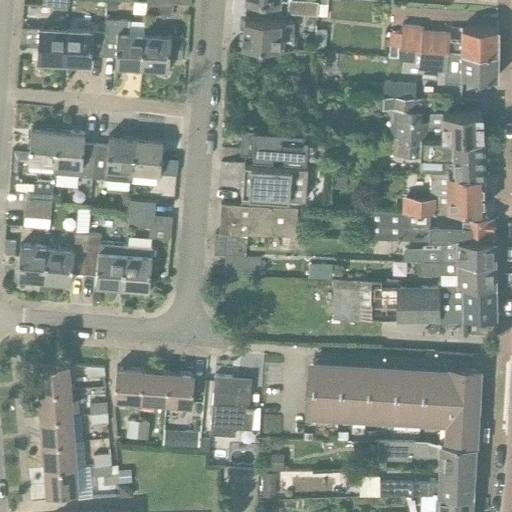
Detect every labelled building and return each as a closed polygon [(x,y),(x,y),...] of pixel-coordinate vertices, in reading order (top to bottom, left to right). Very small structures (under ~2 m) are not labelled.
[(145,13),(171,15),(172,2),(146,0),(145,13)] [(293,0),(290,0),(290,14),(319,16),(320,2),(293,0)] [(242,47),(295,50),(296,45),(292,44),(294,22),(243,19),(242,47)] [(420,48),(422,29),(422,26),(401,24),(401,33),(399,47),(419,48),(420,48)] [(36,61),(63,62),(65,29),(21,26),(20,42),(37,43),(36,61)] [(460,41),(449,41),(448,51),(461,53),(497,53),(497,28),(461,27),(460,27),(460,41)] [(91,55),(103,56),(104,31),(65,29),(63,62),(90,64),(91,55)] [(315,49),(325,50),(326,29),(317,29),(315,49)] [(448,51),(449,41),(450,32),(422,29),(420,48),(448,51)] [(114,66),(141,67),(143,34),(104,31),(103,56),(115,57),(114,66)] [(399,47),(401,33),(390,32),(388,46),(399,47)] [(143,34),(141,67),(168,69),(169,57),(181,58),(182,36),(143,34)] [(462,77),(496,78),(497,53),(461,53),(448,51),(420,48),(419,48),(418,69),(446,71),(446,83),(462,83),(462,77)] [(383,96),(415,97),(416,82),(383,81),(383,96)] [(454,139),(481,139),(481,112),(433,113),(433,120),(421,120),(422,109),(415,109),(415,97),(383,96),(382,108),(390,109),(389,136),(454,139)] [(273,166),(300,167),(303,128),(241,124),(240,149),(244,150),(243,163),(273,166)] [(28,161),(54,164),(57,130),(31,128),(28,161)] [(53,173),(92,177),(95,143),(84,142),(84,133),(57,130),(54,164),(53,173)] [(106,169),(132,172),(135,137),(108,135),(108,144),(95,143),(92,177),(105,178),(106,169)] [(430,172),(482,173),(481,139),(454,139),(389,136),(388,136),(386,154),(425,156),(425,172),(430,172)] [(156,183),(157,173),(159,173),(162,140),(135,137),(132,172),(131,181),(156,183)] [(273,166),(243,163),(241,194),(304,199),(307,167),(300,167),(273,166)] [(448,213),(448,208),(484,208),(482,173),(430,172),(430,196),(410,196),(409,212),(423,213),(448,213)] [(25,203),(51,205),(52,192),(27,190),(25,203)] [(128,212),(153,214),(155,202),(129,200),(128,212)] [(24,215),(49,218),(51,205),(25,203),(24,215)] [(266,206),(220,203),(218,233),(246,235),(294,237),(296,208),(266,206)] [(493,217),(459,217),(460,223),(423,224),(423,213),(409,212),(361,210),(361,239),(442,239),(493,238),(493,217)] [(127,225),(152,227),(153,214),(128,212),(127,225)] [(72,273),(84,274),(86,249),(87,233),(74,231),(73,249),(47,246),(44,279),(71,282),(72,273)] [(246,235),(218,233),(214,232),(213,243),(246,245),(246,235)] [(422,260),(494,260),(493,238),(442,239),(441,248),(422,248),(422,260)] [(246,245),(213,243),(213,254),(225,255),(245,256),(246,245)] [(17,277),(44,279),(47,246),(20,244),(17,277)] [(125,244),(124,253),(121,287),(148,289),(152,247),(125,244)] [(94,284),(121,287),(124,253),(86,249),(84,274),(95,275),(94,284)] [(224,273),(223,274),(257,275),(259,276),(260,257),(245,256),(225,255),(224,273)] [(456,283),(494,284),(494,260),(422,260),(418,261),(419,275),(442,274),(456,274),(456,283)] [(309,277),(332,278),(333,262),(310,261),(309,277)] [(480,315),(495,315),(494,284),(456,283),(397,284),(397,288),(373,288),(373,317),(440,316),(440,313),(461,313),(462,317),(480,316),(480,315)] [(475,445),(477,397),(479,368),(449,367),(449,368),(308,361),(308,367),(311,367),(310,389),(309,409),(445,416),(444,443),(475,445)] [(38,392),(70,389),(68,363),(37,366),(38,392)] [(87,377),(103,376),(104,366),(86,365),(87,377)] [(113,399),(140,402),(142,369),(116,367),(113,399)] [(151,403),(166,404),(169,372),(142,369),(140,402),(151,403)] [(176,404),(191,406),(194,374),(169,372),(166,404),(176,404)] [(214,374),(209,434),(235,436),(235,429),(250,430),(252,411),(253,411),(254,406),(248,406),(250,385),(231,383),(231,376),(214,374)] [(40,418),(72,416),(70,389),(38,392),(40,418)] [(90,414),(107,413),(106,402),(89,403),(90,414)] [(91,425),(108,424),(107,413),(90,414),(91,425)] [(42,444),(75,441),(82,440),(80,415),(72,416),(40,418),(42,444)] [(126,437),(136,438),(138,420),(127,419),(126,437)] [(136,438),(147,439),(148,421),(138,420),(136,438)] [(184,447),(197,448),(198,433),(185,432),(184,447)] [(438,472),(473,473),(475,445),(444,443),(379,440),(378,459),(410,461),(410,453),(438,455),(437,472),(438,472)] [(44,470),(77,467),(75,441),(42,444),(44,470)] [(94,466),(111,465),(110,453),(93,455),(94,466)] [(268,471),(284,471),(284,453),(268,453),(268,471)] [(118,474),(111,474),(111,465),(94,466),(94,476),(103,476),(103,485),(118,484),(118,474)] [(46,496),(79,493),(77,477),(77,467),(44,470),(46,496)] [(438,472),(438,481),(438,494),(472,495),(473,473),(438,472)] [(359,495),(380,495),(380,481),(379,474),(359,474),(359,476),(359,495)] [(343,496),(359,495),(359,476),(343,476),(343,496)] [(410,494),(409,481),(380,481),(380,495),(410,494)] [(409,481),(410,494),(421,494),(438,494),(438,481),(409,481)] [(471,511),(472,495),(438,494),(421,494),(420,511),(471,511)]
